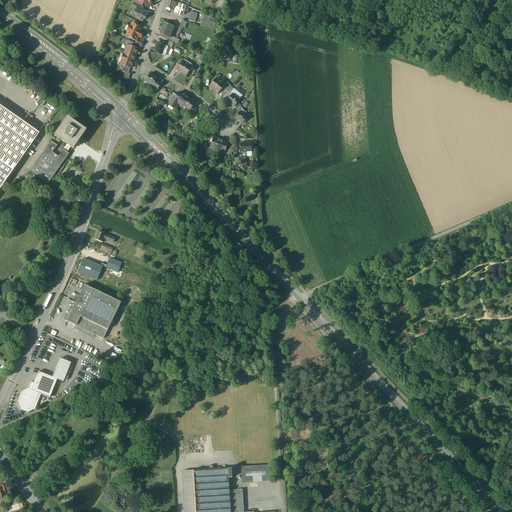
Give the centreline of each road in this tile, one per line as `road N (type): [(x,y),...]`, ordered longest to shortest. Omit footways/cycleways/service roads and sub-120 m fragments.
road 1 (secondary): [(500,511),(120,113)]
road 2 (tertiary): [(0,405),(66,269),(120,113)]
road 3 (track): [(441,343),(373,351),(511,412)]
road 4 (track): [(511,205),(309,290)]
road 5 (track): [(249,11),(262,197)]
road 6 (secondary): [(120,113),(0,12)]
